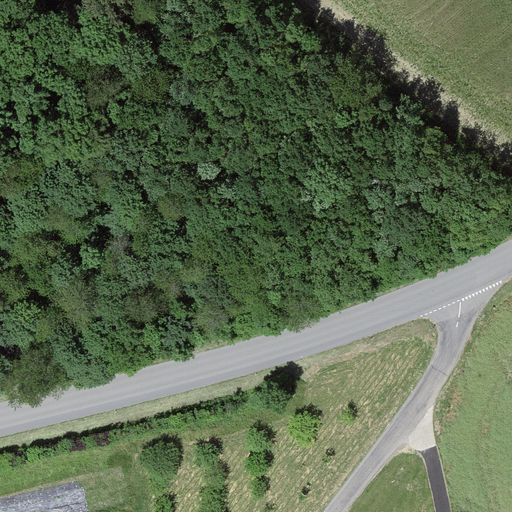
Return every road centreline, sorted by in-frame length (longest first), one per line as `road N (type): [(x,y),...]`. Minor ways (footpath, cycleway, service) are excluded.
road 1 (tertiary): [(469,274),(331,329),(0,416)]
road 2 (residential): [(469,274),(457,340),(335,511)]
